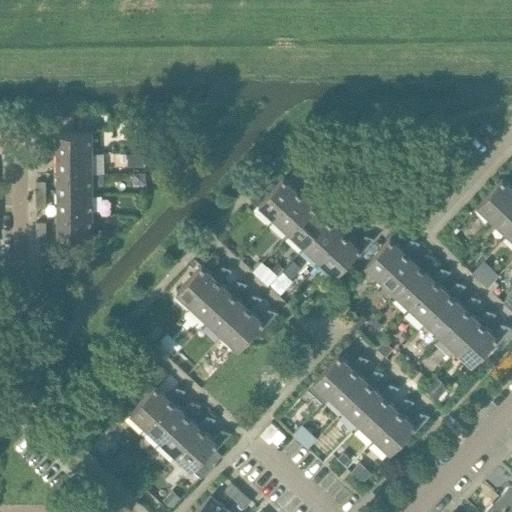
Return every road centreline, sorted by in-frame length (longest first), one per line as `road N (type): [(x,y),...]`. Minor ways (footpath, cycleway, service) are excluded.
road 1 (residential): [(0,143),(16,143),(19,304)]
road 2 (residential): [(412,511),(511,407)]
road 3 (residential): [(24,409),(122,511)]
road 4 (residential): [(419,232),(511,134)]
